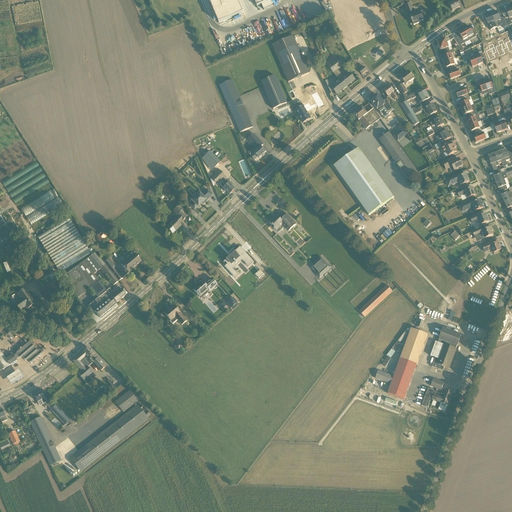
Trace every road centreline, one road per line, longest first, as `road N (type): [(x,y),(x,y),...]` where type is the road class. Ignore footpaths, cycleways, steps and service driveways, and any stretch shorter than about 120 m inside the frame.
road 1 (secondary): [(0,401),(91,336),(405,55)]
road 2 (unclassified): [(426,511),(511,274)]
